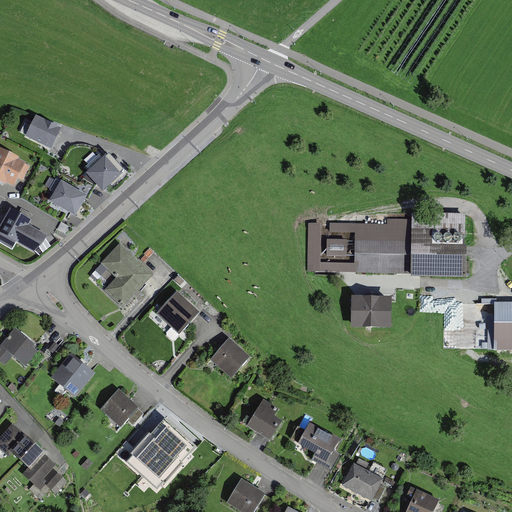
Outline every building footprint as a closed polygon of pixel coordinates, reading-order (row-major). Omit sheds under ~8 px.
[(36,119),(26,140),(52,153),(62,132),(36,119)] [(19,158),(0,149),(0,148),(0,183),(6,186),(7,184),(14,187),(18,178),(22,180),(29,167),(18,161),(19,158)] [(85,178),(102,197),(122,179),(104,160),(85,178)] [(85,200),(61,186),(50,203),(75,218),(85,200)] [(31,222),(10,210),(0,228),(0,243),(12,250),(16,243),(33,253),(35,252),(39,257),(52,247),(46,240),(48,236),(29,226),(31,222)] [(404,285),(461,286),(463,222),(406,221),(404,285)] [(350,238),(349,282),(401,283),(403,239),(350,238)] [(152,275),(120,245),(91,276),(96,281),(107,268),(117,278),(106,290),(123,306),(152,275)] [(199,323),(176,302),(156,323),(178,345),(199,323)] [(346,305),(346,334),(386,334),(387,305),(346,305)] [(511,356),(511,312),(489,313),(490,357),(511,356)] [(12,374),(18,365),(34,377),(45,362),(40,358),(43,354),(21,338),(0,366),(12,374)] [(248,367),(227,348),(207,371),(228,390),(248,367)] [(51,377),(74,396),(93,374),(88,370),(70,355),(51,377)] [(101,409),(121,428),(128,420),(133,426),(144,414),(138,409),(118,391),(101,409)] [(263,400),(247,426),(271,441),(283,422),(273,416),(278,409),(263,400)] [(337,448),(307,432),(295,454),(312,463),(309,469),(328,479),(336,464),(332,461),(337,448)] [(171,472),(175,468),(190,479),(203,463),(199,460),(203,455),(177,435),(173,440),(164,433),(148,454),(171,472)] [(18,460),(30,470),(46,454),(34,443),(32,445),(20,434),(2,453),(14,464),(18,460)] [(30,470),(36,477),(29,484),(47,500),(68,478),(53,464),(55,462),(46,454),(30,470)] [(348,474),(338,495),(369,509),(379,488),(348,474)] [(227,503),(240,511),(254,511),(266,494),(261,491),(242,479),(227,503)] [(413,500),(407,511),(435,511),(436,511),(413,500)]
